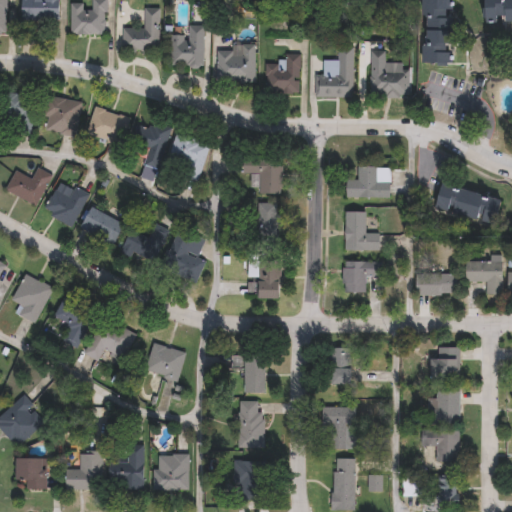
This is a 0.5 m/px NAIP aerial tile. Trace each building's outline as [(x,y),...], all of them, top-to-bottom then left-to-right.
[(8,0),(8,35),(0,35),(0,0),(8,0)] [(24,0),(61,0),(61,21),(24,21),(24,0)] [(108,0),(107,36),(71,35),(72,5),(93,6),(93,0),(108,0)] [(424,65),(425,0),(455,1),(454,65),(424,65)] [(511,0),(511,23),(488,24),(488,0),(511,0)] [(145,29),(145,9),(161,9),(161,53),(124,53),(124,29),(145,29)] [(206,28),(204,68),(171,67),(173,36),(190,37),(190,27),(206,28)] [(243,51),(243,46),(257,46),(256,84),(219,83),(219,51),(243,51)] [(317,98),(317,78),(325,78),(325,61),(340,61),(340,49),(355,49),(354,99),(317,98)] [(373,53),(387,53),(387,64),(407,64),(407,98),(372,98),(373,53)] [(268,95),(268,63),(286,63),(286,55),(302,55),(302,95),(268,95)] [(30,133),(0,125),(10,92),(39,101),(30,133)] [(44,132),(50,97),(83,102),(78,137),(44,132)] [(88,136),(96,109),(130,119),(122,146),(88,136)] [(138,125),(153,130),(155,123),(173,128),(160,172),(145,167),(150,149),(133,144),(138,125)] [(211,143),(202,181),(168,172),(178,134),(211,143)] [(284,196),(261,195),(262,175),(245,174),(245,160),(284,160),(284,196)] [(24,164),(14,183),(41,198),(57,169),(45,162),(39,173),(24,164)] [(391,200),(348,200),(348,181),(360,181),(360,168),(391,168),(391,200)] [(50,206),(75,221),(94,188),(82,181),(80,185),(67,177),(50,206)] [(497,226),(437,211),(443,186),(504,201),(497,226)] [(281,242),(252,243),(251,205),(280,204),(281,242)] [(126,226),(114,248),(82,231),(93,208),(126,226)] [(381,252),(347,252),(347,213),(367,213),(367,234),(381,234),(381,252)] [(133,231),(150,240),(158,226),(171,232),(153,267),(123,252),(133,231)] [(165,271),(181,230),(195,236),(188,255),(208,263),(199,284),(165,271)] [(488,296),(488,283),(468,283),(468,262),(492,262),(492,258),(504,258),(504,296),(488,296)] [(249,281),(249,260),(282,261),(281,300),(259,300),(259,292),(254,292),(254,281),(249,281)] [(0,279),(0,262),(8,269),(0,279)] [(345,262),(383,262),(383,277),(367,277),(367,296),(345,296),(345,262)] [(457,296),(417,296),(417,274),(457,274),(457,296)] [(19,316),(23,306),(15,302),(25,276),(54,288),(38,324),(19,316)] [(96,311),(81,350),(64,343),(71,325),(57,319),(65,299),(96,311)] [(125,361),(106,351),(100,363),(86,355),(104,319),(138,335),(125,361)] [(179,382),(146,373),(154,344),(187,353),(179,382)] [(352,385),(330,385),(330,348),(352,348),(352,385)] [(460,348),(460,380),(432,380),(432,348),(460,348)] [(265,354),(265,393),(240,394),(240,370),(245,370),(244,354),(265,354)] [(460,392),(460,424),(431,424),(431,392),(460,392)] [(47,420),(19,447),(0,428),(0,420),(24,397),(47,420)] [(240,448),(240,402),(261,402),(261,448),(240,448)] [(331,425),(322,425),(323,407),(357,408),(357,449),(331,449),(331,425)] [(438,462),(438,446),(425,445),(425,430),(458,431),(458,462),(438,462)] [(145,447),(145,490),(115,490),(115,463),(131,463),(131,447),(145,447)] [(104,452),(104,491),(69,491),(69,452),(104,452)] [(190,456),(190,491),(159,491),(159,456),(190,456)] [(354,510),(332,510),(333,458),(355,459),(354,510)] [(47,459),(47,491),(28,491),(28,481),(19,481),(19,459),(47,459)] [(235,462),(260,462),(260,498),(235,498),(235,462)] [(460,509),(438,509),(438,474),(460,474),(460,509)] [(369,492),(369,476),(383,476),(383,492),(369,492)] [(417,478),(417,495),(405,495),(405,478),(417,478)]
